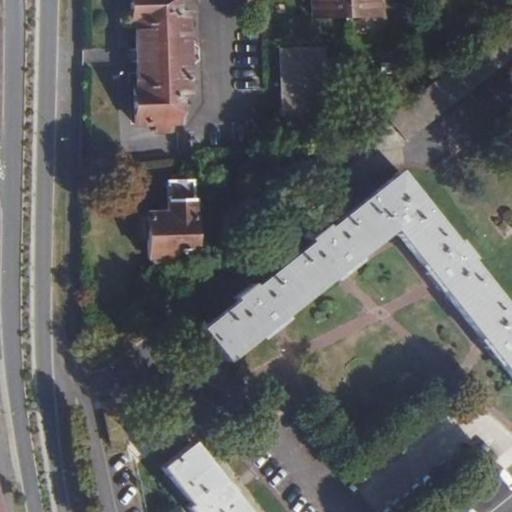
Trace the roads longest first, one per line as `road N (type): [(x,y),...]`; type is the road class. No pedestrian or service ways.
road 1 (secondary): [(13,0),(9,287),(15,385),(37,511)]
road 2 (secondary): [(65,511),(42,313),(49,0)]
